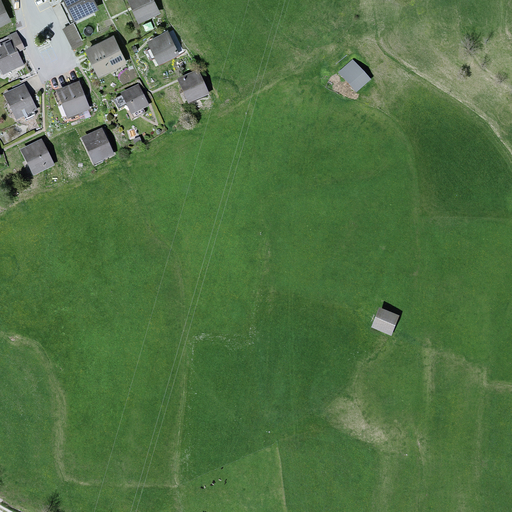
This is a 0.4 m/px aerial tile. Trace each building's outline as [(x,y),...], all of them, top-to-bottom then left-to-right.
[(97,12),(92,0),(63,0),(73,22),(97,12)] [(158,16),(151,0),(127,0),(137,25),(158,16)] [(0,1),(0,28),(10,24),(0,1)] [(74,49),(85,44),(76,23),(65,28),(74,49)] [(167,33),(147,42),(158,66),(178,57),(167,33)] [(116,40),(88,51),(99,79),(127,67),(116,40)] [(12,42),(0,47),(0,72),(3,80),(24,70),(12,42)] [(352,62),(340,73),(356,90),(368,79),(352,62)] [(207,98),(197,74),(176,83),(187,107),(207,98)] [(37,112),(25,86),(4,96),(16,122),(37,112)] [(90,114),(81,86),(57,94),(66,122),(90,114)] [(137,88),(119,97),(131,120),(149,111),(137,88)] [(112,160),(101,134),(81,142),(91,168),(112,160)] [(41,144),(20,154),(32,179),(54,169),(41,144)] [(396,326),(377,318),(368,338),(387,346),(396,326)]
